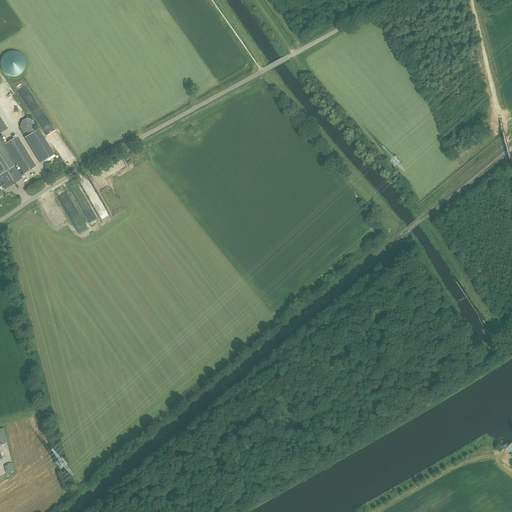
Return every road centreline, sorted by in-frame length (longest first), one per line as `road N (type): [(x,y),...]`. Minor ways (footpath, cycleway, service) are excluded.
road 1 (unclassified): [(0,221),(392,0)]
road 2 (track): [(499,117),(471,0)]
